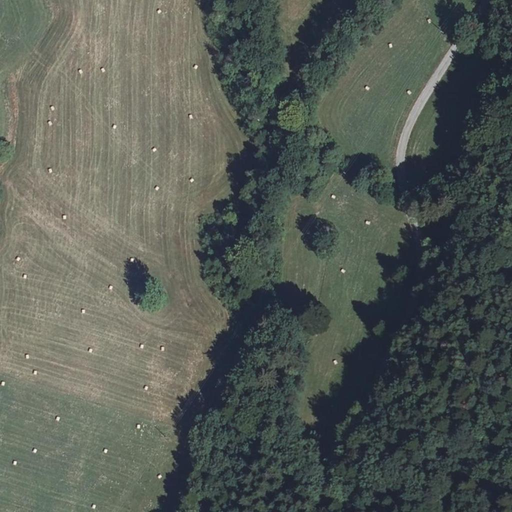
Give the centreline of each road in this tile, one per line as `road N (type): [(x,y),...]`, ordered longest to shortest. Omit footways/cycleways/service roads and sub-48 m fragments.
road 1 (unclassified): [(483,0),(413,111),(400,147),(421,262),(402,327),(354,418),(325,511)]
road 2 (unclassified): [(435,511),(511,419)]
